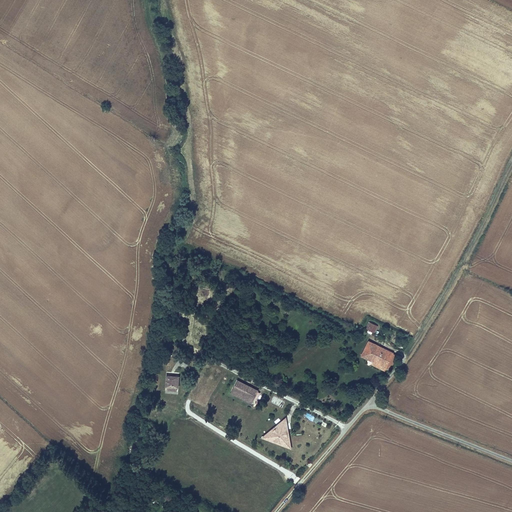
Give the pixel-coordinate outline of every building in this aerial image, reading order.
[(366,330),(374,334),(377,327),(369,323),(366,330)] [(372,366),(378,369),(387,350),(368,341),(361,357),(368,361),(370,357),(374,359),(373,363),(372,366)] [(385,372),(387,368),(394,354),(394,353),(387,350),(378,369),(385,372)] [(387,368),(391,370),(397,356),(394,354),(387,368)] [(179,389),(179,377),(165,376),(165,388),(166,389),(166,392),(177,392),(177,389),(179,389)] [(252,398),(256,390),(238,381),(231,394),(249,403),(252,398)] [(283,444),(290,438),(286,416),(267,431),(269,439),(283,444)] [(283,444),(292,448),(290,438),(283,444)]
